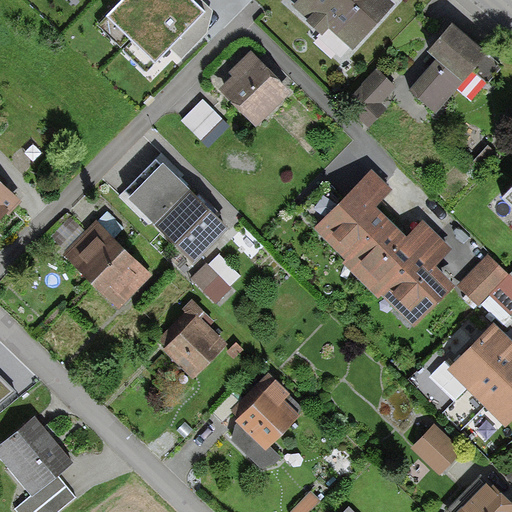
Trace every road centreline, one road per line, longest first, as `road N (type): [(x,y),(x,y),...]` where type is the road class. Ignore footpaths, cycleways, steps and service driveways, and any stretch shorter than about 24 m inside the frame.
road 1 (residential): [(242,17),(0,263)]
road 2 (residential): [(0,326),(191,511)]
